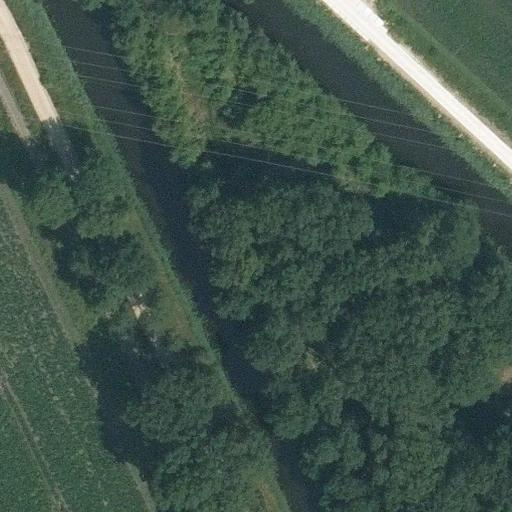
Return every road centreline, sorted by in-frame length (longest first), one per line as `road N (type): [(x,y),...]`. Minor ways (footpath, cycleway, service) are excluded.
road 1 (track): [(0,24),(240,511)]
road 2 (unclassified): [(511,159),(340,0)]
